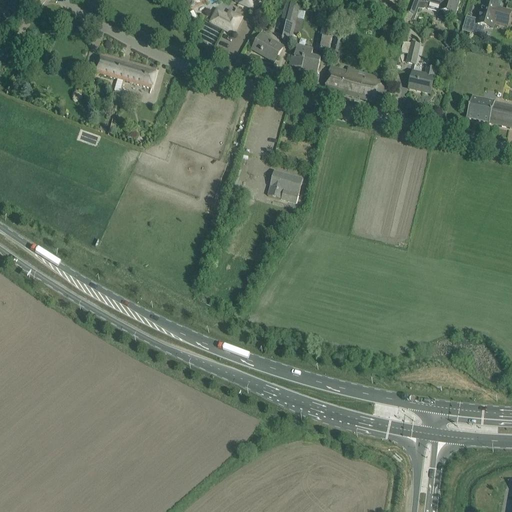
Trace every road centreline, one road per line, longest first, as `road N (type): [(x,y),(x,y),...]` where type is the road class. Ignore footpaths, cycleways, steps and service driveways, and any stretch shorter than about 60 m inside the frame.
road 1 (unclassified): [(511,147),(198,71),(62,0)]
road 2 (primary): [(435,406),(229,353),(117,299),(0,226)]
road 3 (primary): [(0,249),(182,356),(311,406),(421,433)]
